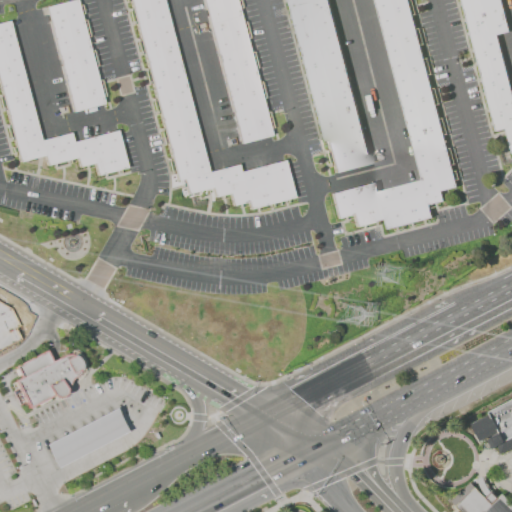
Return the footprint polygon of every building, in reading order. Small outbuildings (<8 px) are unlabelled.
[(46,7),(76,0),(103,103),(73,111),(46,7)] [(129,0),(161,0),(207,172),(237,164),(239,172),(284,160),(293,197),(249,209),(247,202),(233,206),(229,193),(214,196),(211,185),(186,192),(182,178),(176,180),(129,0)] [(202,0),(236,0),(272,135),(239,143),(202,0)] [(288,0),(329,0),(372,163),(333,173),(288,0)] [(408,0),(457,187),(441,191),(443,201),(437,202),(438,206),(429,208),(432,217),(387,228),(385,219),(356,227),(352,214),(337,218),(330,193),(375,182),(378,192),(422,180),(375,0),(408,0)] [(460,0),(501,0),(510,31),(497,34),(511,90),(511,153),(505,128),(495,131),(460,0)] [(0,88),(0,24),(8,22),(39,141),(70,133),(72,142),(117,130),(126,167),(96,175),(93,163),(79,166),(76,157),(46,165),(43,154),(19,160),(0,88)] [(14,367),(46,350),(49,355),(52,360),(60,356),(62,360),(72,355),(79,369),(71,373),(73,377),(65,380),(68,385),(28,406),(14,380),(20,377),(17,373),(14,367)] [(511,402),(490,414),(491,416),(473,426),(482,443),(492,438),(501,455),(511,449),(511,402)] [(44,445),(114,408),(125,430),(56,466),(44,445)] [(511,511),(511,503),(504,495),(499,500),(493,493),(487,499),(477,488),(457,507),(461,511),(511,511)]
